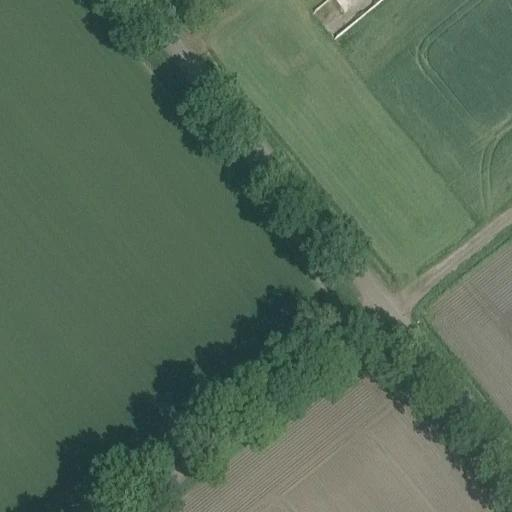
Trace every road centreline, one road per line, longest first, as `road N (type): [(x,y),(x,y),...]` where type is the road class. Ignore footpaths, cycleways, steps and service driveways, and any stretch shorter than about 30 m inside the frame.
road 1 (tertiary): [(511,460),(139,0)]
road 2 (track): [(388,308),(124,511)]
road 3 (track): [(388,308),(511,213)]
